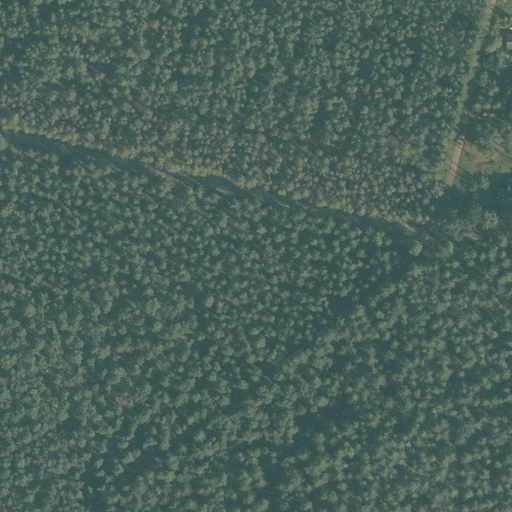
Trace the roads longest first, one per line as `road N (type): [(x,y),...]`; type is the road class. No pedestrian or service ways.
road 1 (track): [(93,511),(437,230),(496,0)]
road 2 (unclassified): [(511,229),(404,225),(0,128)]
road 3 (track): [(475,83),(238,29),(242,0)]
